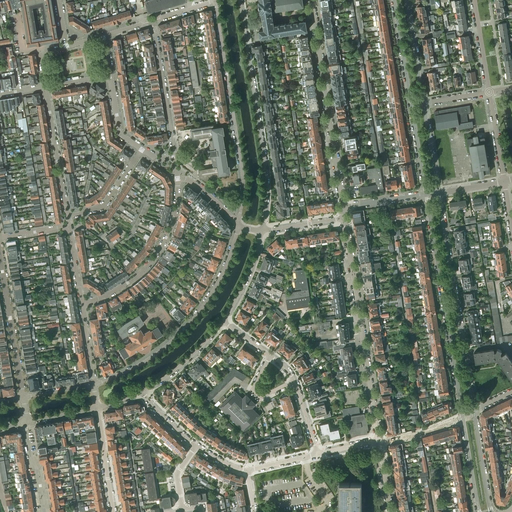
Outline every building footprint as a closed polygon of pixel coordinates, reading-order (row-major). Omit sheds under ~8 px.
[(18,0),(20,6),(21,9),(26,39),(25,39),(27,47),(34,46),(38,45),(42,44),(58,42),(57,34),(56,34),(55,28),(56,28),(54,21),(52,9),(50,0),(18,0)] [(146,0),(144,1),(147,13),(151,12),(151,13),(157,11),(157,10),(163,8),(164,9),(170,7),(170,6),(176,4),(176,5),(183,3),(182,2),(186,1),(185,0),(146,0)] [(294,38),(298,37),(302,37),(308,36),(307,33),(306,30),(305,22),(287,25),(273,27),(272,14),(272,12),(274,12),(274,13),(303,9),(301,0),(272,0),(270,1),(269,0),(258,0),(259,3),(257,3),(258,6),(259,13),(259,16),(260,15),(263,32),(258,32),(259,41),(275,38),(285,36),(286,41),(294,39),(294,38)] [(425,5),(417,7),(418,14),(426,12),(428,12),(427,5),(425,5)] [(124,7),(122,7),(125,19),(131,18),(129,10),(128,10),(126,10),(124,7)] [(73,16),(68,17),(69,25),(72,24),(76,18),(77,16),(79,12),(74,13),(74,15),(75,16),(74,17),(73,16)] [(107,12),(106,13),(107,17),(109,24),(109,25),(115,23),(112,16),(109,17),(108,12),(107,12)] [(426,12),(418,14),(419,20),(427,19),(434,18),(433,15),(429,16),(428,12),(426,12)] [(102,13),(100,14),(104,26),(109,25),(109,24),(107,17),(106,13),(103,14),(103,13),(102,13)] [(76,18),(72,24),(77,27),(83,17),(81,16),(78,20),(76,18)] [(83,17),(77,27),(81,30),(85,24),(83,22),(85,18),(83,17)] [(92,18),(90,19),(92,26),(93,26),(94,29),(99,28),(98,28),(96,20),(93,21),(92,18)] [(427,19),(419,20),(420,27),(428,25),(430,25),(429,21),(434,20),(434,18),(427,19)] [(85,24),(81,30),(82,33),(89,31),(88,26),(87,25),(88,23),(87,22),(85,24)] [(333,26),(324,27),(325,34),(336,32),(335,25),(333,26)] [(420,27),(419,28),(420,30),(421,31),(421,33),(431,32),(432,31),(432,32),(434,32),(434,30),(432,30),(431,25),(430,25),(428,25),(420,27)] [(143,30),(137,32),(140,40),(140,41),(145,40),(145,38),(143,30)] [(430,38),(422,39),(423,46),(431,45),(434,44),(433,37),(430,38)] [(261,44),(252,46),(253,52),(255,52),(255,53),(268,51),(267,49),(262,50),(261,44)] [(423,46),(423,47),(423,50),(424,53),(432,51),(435,51),(439,50),(439,47),(435,48),(434,44),(431,45),(423,46)] [(13,54),(11,46),(5,47),(9,69),(17,68),(15,57),(13,54)] [(268,51),(255,53),(256,59),(257,58),(257,60),(260,60),(260,59),(264,58),(264,55),(265,54),(264,54),(268,53),(268,51)] [(340,54),(328,56),(329,63),(341,61),(340,56),(340,54)] [(433,58),(425,59),(427,66),(431,65),(437,64),(435,57),(433,58)] [(260,60),(257,60),(258,67),(270,66),(270,63),(266,64),(266,61),(265,62),(264,58),(260,59),(260,60)] [(192,61),(189,61),(193,87),(198,87),(194,60),(192,61)] [(270,66),(258,67),(260,75),(262,74),(263,75),(267,74),(266,69),(267,69),(267,68),(271,68),(270,66)] [(342,67),(330,69),(331,74),(343,73),(346,72),(345,66),(342,67)] [(429,78),(438,77),(437,71),(444,70),(444,67),(436,68),(436,71),(428,73),(429,78)] [(455,86),(461,85),(459,76),(462,76),(461,67),(458,67),(459,75),(453,76),(454,82),(453,83),(454,85),(455,85),(455,86)] [(466,77),(466,80),(468,80),(468,84),(476,83),(474,71),(466,72),(467,76),(466,77)] [(145,79),(145,81),(157,79),(156,73),(144,75),(145,77),(149,77),(149,78),(145,79)] [(260,76),(259,77),(260,82),(272,80),(272,78),(268,79),(268,78),(267,78),(267,74),(263,75),(262,74),(260,75),(260,76)] [(221,79),(213,81),(214,87),(214,88),(223,86),(223,85),(222,80),(221,80),(221,79)] [(272,80),(260,82),(261,88),(262,88),(262,90),(264,90),(265,89),(269,88),(268,84),(269,84),(269,83),(273,83),(272,80)] [(434,90),(438,89),(438,90),(442,89),(441,82),(439,83),(430,84),(431,90),(431,91),(434,90)] [(92,91),(95,93),(100,87),(96,84),(95,86),(92,84),(89,88),(91,90),(89,92),(90,92),(92,91)] [(343,85),(333,86),(334,93),(344,92),(346,91),(345,88),(344,88),(343,85)] [(213,91),(212,91),(213,95),(215,94),(223,93),(223,92),(224,92),(223,87),(223,86),(214,88),(214,89),(212,89),(213,91)] [(100,87),(95,93),(99,96),(97,97),(98,98),(100,96),(102,98),(105,93),(102,91),(104,89),(100,87)] [(264,90),(262,90),(263,97),(275,95),(278,95),(277,92),(275,93),(271,93),(270,93),(269,88),(265,89),(264,90)] [(316,89),(304,91),(305,94),(305,98),(317,96),(316,89)] [(275,95),(263,97),(264,104),(266,104),(267,105),(271,104),(270,99),(272,99),(272,98),(275,98),(275,95)] [(309,106),(307,107),(307,111),(309,110),(319,109),(318,102),(308,103),(309,106)] [(264,106),(263,106),(264,112),(277,110),(276,108),(276,107),(276,103),(271,104),(267,105),(266,104),(264,104),(264,106)] [(438,111),(434,112),(434,115),(435,115),(437,129),(458,125),(458,129),(472,126),(472,122),(467,122),(466,113),(470,113),(470,111),(469,106),(447,110),(447,114),(438,115),(438,111)] [(277,110),(264,112),(265,120),(268,119),(273,118),(273,114),(274,114),(274,113),(277,113),(277,110)] [(21,111),(19,112),(16,112),(19,127),(23,127),(24,132),(27,132),(25,118),(22,118),(21,111)] [(346,117),(337,118),(339,125),(350,123),(349,119),(349,116),(346,117)] [(268,119),(265,120),(266,125),(267,125),(267,127),(279,125),(278,119),(275,120),(275,123),(274,123),(273,118),(268,119)] [(213,124),(190,128),(191,132),(192,138),(208,136),(209,141),(209,144),(208,145),(209,148),(207,149),(208,156),(210,155),(211,159),(212,159),(213,166),(213,168),(201,170),(201,167),(194,168),(194,172),(193,172),(192,174),(198,178),(199,179),(218,176),(218,174),(228,173),(227,165),(226,165),(224,152),(224,147),(223,147),(221,134),(222,134),(221,126),(213,127),(213,124)] [(267,128),(267,129),(268,134),(270,134),(271,134),(275,134),(275,129),(277,128),(279,128),(279,125),(267,127),(267,128)] [(137,127),(133,134),(137,137),(142,130),(137,127)] [(142,130),(137,137),(141,140),(142,139),(147,142),(146,137),(144,136),(146,133),(142,130)] [(270,134),(268,134),(269,142),(281,140),(281,138),(279,138),(278,133),(276,134),(275,134),(271,134),(270,134)] [(105,140),(101,140),(102,144),(113,137),(112,136),(111,134),(104,135),(105,140)] [(344,137),(345,144),(356,142),(355,140),(358,140),(357,135),(344,137)] [(489,172),(490,172),(488,163),(487,163),(484,147),(485,147),(484,138),(477,139),(477,136),(473,136),(473,138),(467,139),(469,153),(471,153),(472,162),(471,163),(473,176),(480,175),(480,177),(483,177),(483,176),(490,175),(489,172)] [(113,137),(102,144),(104,145),(105,146),(107,143),(111,146),(115,140),(113,139),(113,137)] [(113,148),(110,152),(112,153),(119,143),(115,140),(111,146),(113,148)] [(281,140),(269,142),(270,148),(271,147),(271,149),(273,149),(274,148),(278,148),(279,148),(282,147),(282,142),(281,140)] [(119,143),(112,153),(114,155),(117,150),(119,151),(123,145),(119,143)] [(273,149),(271,149),(272,157),(284,155),(284,152),(283,147),(282,147),(279,148),(278,148),(274,148),(273,149)] [(121,156),(123,158),(128,151),(127,151),(127,150),(125,149),(124,149),(123,148),(118,157),(120,159),(121,156)] [(350,150),(350,153),(348,154),(348,158),(358,156),(357,149),(350,150)] [(128,151),(123,158),(126,159),(124,162),(126,163),(132,154),(131,154),(131,153),(129,152),(128,152),(128,151)] [(284,155),(272,157),(273,164),(276,163),(276,164),(280,163),(280,158),(281,158),(285,157),(284,155)] [(361,169),(366,168),(364,159),(352,161),(352,166),(350,166),(350,172),(361,170),(361,169)] [(138,167),(140,169),(144,163),(144,162),(144,161),(142,160),(141,160),(140,160),(134,168),(136,170),(138,167)] [(144,163),(140,169),(142,170),(141,173),(143,174),(149,165),(148,165),(148,164),(146,163),(145,163),(144,163)] [(274,166),(273,166),(273,172),(286,170),(286,167),(283,168),(282,163),(280,163),(276,164),(276,163),(273,164),(274,166)] [(109,164),(108,166),(119,173),(122,169),(116,165),(114,168),(109,164)] [(152,164),(146,173),(148,174),(149,172),(151,173),(151,174),(152,174),(156,167),(155,167),(156,167),(152,164)] [(108,166),(107,168),(112,171),(110,173),(116,177),(119,173),(108,166)] [(156,167),(152,174),(154,176),(153,177),(152,179),(152,180),(154,181),(160,171),(156,167)] [(368,176),(369,179),(375,178),(376,185),(360,187),(361,194),(383,191),(380,167),(367,169),(368,176)] [(286,170),(273,172),(274,177),(275,177),(276,179),(278,179),(279,178),(283,177),(282,173),(283,173),(283,172),(286,172),(286,170)] [(160,171),(154,181),(155,182),(156,182),(158,180),(158,178),(160,179),(165,174),(160,171)] [(104,172),(103,174),(114,181),(116,177),(110,173),(109,175),(104,172)] [(350,179),(351,184),(364,182),(364,181),(364,177),(363,177),(362,177),(362,174),(359,175),(359,173),(350,175),(350,179)] [(103,174),(102,176),(107,179),(105,181),(111,185),(114,181),(103,174)] [(165,174),(160,179),(162,184),(169,180),(167,176),(166,174),(165,174)] [(130,175),(127,179),(138,186),(139,184),(135,181),(136,179),(130,175)] [(278,179),(276,179),(277,186),(289,184),(288,182),(285,182),(284,177),(283,177),(279,178),(278,179)] [(127,179),(125,183),(131,187),(132,185),(137,188),(138,186),(127,179)] [(99,180),(98,181),(109,189),(111,185),(105,181),(104,183),(99,180)] [(169,180),(162,184),(164,188),(172,187),(172,186),(170,184),(171,183),(169,180)] [(98,181),(97,183),(102,186),(101,188),(106,192),(109,189),(98,181)] [(125,183),(122,187),(133,194),(134,192),(130,189),(131,187),(125,183)] [(289,184),(277,186),(278,193),(280,193),(281,194),(285,193),(284,188),(286,188),(286,187),(289,187),(289,184)] [(186,197),(187,198),(193,190),(188,187),(186,186),(184,188),(182,191),(182,195),(185,198),(186,197)] [(122,187),(120,191),(126,195),(127,193),(132,196),(133,194),(122,187)] [(101,188),(98,193),(102,197),(104,196),(106,192),(101,188)] [(193,190),(187,198),(192,201),(198,194),(193,190)] [(120,191),(117,194),(128,202),(128,201),(131,203),(132,201),(125,196),(126,195),(120,191)] [(278,195),(277,196),(278,201),(291,199),(290,197),(289,198),(288,192),(286,193),(285,193),(281,194),(280,193),(278,193),(278,195)] [(98,193),(93,195),(98,202),(101,200),(101,199),(102,197),(98,193)] [(117,194),(115,198),(121,202),(122,200),(127,203),(128,202),(117,194)] [(93,195),(89,198),(92,204),(94,203),(94,204),(98,202),(93,195)] [(191,203),(189,205),(189,206),(188,207),(189,208),(189,209),(193,205),(194,205),(196,203),(198,205),(203,199),(202,198),(201,196),(200,196),(199,195),(193,201),(194,201),(192,204),(191,203)] [(494,195),(488,196),(490,210),(493,209),(493,211),(496,210),(495,209),(497,209),(494,195)] [(481,197),(473,199),(475,210),(483,208),(483,207),(486,206),(484,199),(481,199),(481,197)] [(115,198),(112,202),(123,209),(124,207),(120,204),(121,202),(115,198)] [(326,199),(326,200),(328,211),(328,210),(330,210),(330,211),(335,210),(333,200),(329,200),(329,198),(326,199)] [(203,199),(198,205),(200,207),(198,209),(200,211),(202,208),(202,209),(207,203),(206,202),(206,201),(204,200),(203,199)] [(278,202),(277,203),(278,209),(288,207),(288,203),(287,203),(287,202),(291,202),(291,199),(278,201),(278,202)] [(76,200),(69,201),(70,206),(72,205),(72,208),(78,207),(76,200)] [(321,212),(324,211),(324,212),(328,211),(326,200),(320,201),(320,203),(321,212)] [(465,200),(457,201),(458,208),(463,207),(463,208),(466,207),(465,200)] [(181,201),(181,207),(187,212),(188,211),(188,210),(189,208),(188,207),(187,206),(181,201)] [(458,208),(457,201),(449,203),(450,209),(451,209),(451,210),(454,209),(458,208)] [(112,202),(110,206),(116,210),(117,208),(122,211),(123,209),(112,202)] [(201,212),(200,213),(202,216),(203,215),(205,216),(207,214),(213,208),(212,208),(212,207),(211,206),(210,205),(208,204),(203,210),(201,212)] [(422,205),(413,207),(414,216),(423,214),(422,205)] [(110,206),(107,209),(113,213),(113,214),(118,217),(119,215),(115,212),(116,210),(110,206)] [(181,207),(180,212),(186,218),(187,216),(187,215),(188,213),(187,212),(181,207)] [(278,209),(276,209),(278,218),(278,217),(279,218),(280,218),(281,218),(282,218),(282,217),(283,217),(283,216),(285,215),(285,216),(290,216),(289,214),(289,213),(288,207),(278,209)] [(207,214),(205,216),(207,218),(206,219),(207,220),(207,221),(209,220),(211,218),(217,213),(215,211),(215,210),(214,209),(213,209),(213,208),(207,214)] [(106,211),(105,212),(111,223),(113,220),(111,218),(113,214),(113,213),(107,209),(106,212),(106,211)] [(103,213),(101,214),(102,221),(107,220),(108,224),(111,223),(105,212),(103,213)] [(180,212),(178,219),(185,222),(185,223),(188,224),(189,222),(185,220),(186,218),(180,212)] [(211,219),(215,224),(222,217),(218,213),(211,219)] [(215,224),(219,228),(226,222),(222,217),(215,224)] [(93,222),(88,219),(87,220),(85,220),(86,227),(93,226),(93,222)] [(178,219),(176,224),(183,227),(186,229),(188,224),(185,223),(185,222),(178,219)] [(226,222),(219,228),(214,233),(214,234),(229,238),(230,231),(229,227),(230,227),(228,225),(229,225),(228,224),(228,223),(227,222),(226,222)] [(416,226),(412,227),(413,233),(422,231),(421,226),(421,225),(421,222),(415,223),(416,224),(416,226)] [(489,222),(477,224),(478,230),(478,231),(481,231),(481,230),(481,229),(480,227),(489,226),(490,225),(490,223),(489,222)] [(150,224),(149,226),(160,232),(162,227),(156,223),(154,226),(150,224)] [(176,224),(175,229),(182,232),(184,233),(185,231),(182,230),(183,227),(176,224)] [(152,231),(151,233),(157,237),(160,232),(149,226),(148,228),(152,231)] [(368,228),(355,230),(355,234),(355,236),(367,234),(369,234),(370,233),(369,228),(368,228)] [(459,230),(454,231),(455,237),(464,235),(463,228),(459,228),(459,230)] [(182,232),(175,229),(173,234),(180,237),(182,232)] [(74,231),(75,238),(82,237),(82,236),(84,236),(83,230),(74,231)] [(107,235),(106,237),(110,242),(111,241),(113,244),(118,241),(120,239),(118,237),(120,235),(116,230),(107,235)] [(145,234),(144,236),(154,242),(157,237),(151,233),(149,236),(145,234)] [(367,234),(355,236),(356,238),(357,242),(370,240),(369,236),(369,234),(367,234)] [(172,237),(171,239),(178,243),(181,244),(183,239),(180,238),(173,235),(172,235),(171,237),(172,237)] [(147,240),(145,243),(151,247),(154,242),(144,236),(143,238),(147,240)] [(211,239),(210,242),(224,246),(225,244),(226,243),(226,241),(217,238),(216,240),(211,238),(211,239)] [(169,241),(169,242),(169,243),(169,244),(176,248),(176,247),(178,243),(171,239),(170,241),(169,241)] [(276,240),(272,244),(278,250),(283,246),(276,240)] [(370,240),(357,242),(357,246),(358,250),(369,248),(371,248),(370,244),(371,244),(370,240)] [(210,242),(209,245),(214,246),(213,249),(222,252),(223,250),(223,249),(224,246),(210,242)] [(145,244),(142,247),(149,252),(151,249),(150,249),(151,247),(145,243),(145,244)] [(167,246),(166,249),(173,252),(176,248),(169,244),(168,245),(168,244),(167,246)] [(278,250),(272,244),(267,248),(273,255),(278,250)] [(141,250),(139,251),(144,256),(146,255),(149,252),(142,247),(141,250)] [(369,248),(358,250),(358,252),(359,256),(371,254),(370,251),(372,250),(372,251),(378,250),(378,247),(371,248),(369,248)] [(165,251),(164,253),(174,259),(175,257),(172,255),(173,252),(166,249),(165,249),(164,250),(165,251)] [(213,249),(212,254),(220,257),(222,252),(213,249)] [(133,251),(132,252),(141,261),(144,256),(139,251),(137,254),(133,251)] [(133,257),(131,260),(137,265),(141,261),(132,252),(130,254),(133,257)] [(162,254),(161,256),(168,261),(169,259),(173,261),(174,259),(164,253),(163,254),(162,254)] [(161,256),(158,260),(164,264),(165,262),(171,266),(173,264),(168,261),(161,256)] [(202,256),(201,259),(216,265),(217,263),(218,263),(219,261),(218,260),(219,260),(210,256),(209,259),(204,257),(202,256)] [(264,260),(263,263),(272,266),(275,267),(278,261),(274,260),(265,257),(265,258),(264,258),(263,260),(264,260)] [(471,258),(458,260),(459,266),(469,264),(472,264),(471,258)] [(126,259),(124,261),(133,269),(137,265),(131,260),(129,262),(126,259)] [(200,259),(199,262),(202,263),(207,265),(206,268),(214,271),(215,270),(215,268),(216,265),(201,259),(200,259)] [(158,260),(155,264),(168,273),(169,271),(163,266),(164,264),(158,260)] [(133,269),(124,261),(122,263),(126,266),(124,268),(129,273),(133,269)] [(261,266),(261,267),(261,268),(261,269),(270,272),(272,266),(263,263),(262,265),(261,266)] [(155,264),(153,267),(161,273),(162,271),(166,274),(168,273),(155,264)] [(469,264),(459,266),(460,271),(464,271),(464,274),(470,273),(470,270),(470,268),(469,264)] [(381,265),(361,268),(361,270),(362,270),(363,274),(364,274),(371,273),(374,272),(374,269),(381,268),(381,265)] [(153,267),(150,270),(162,280),(164,278),(159,275),(161,273),(153,267)] [(197,270),(196,272),(210,279),(212,274),(211,273),(205,270),(204,269),(202,273),(200,272),(201,271),(199,270),(199,271),(197,270)] [(295,289),(301,288),(301,291),(285,294),(287,310),(311,307),(305,269),(295,271),(296,280),(294,280),(295,289)] [(147,273),(146,274),(152,279),(152,278),(154,277),(159,281),(161,282),(162,280),(150,270),(147,273)] [(195,271),(193,273),(198,276),(200,278),(199,280),(205,284),(207,284),(210,279),(196,272),(195,271)] [(363,274),(362,275),(362,277),(363,278),(364,280),(365,280),(372,279),(375,278),(374,272),(371,273),(364,274),(363,274)] [(464,276),(461,277),(462,282),(472,281),(473,281),(472,275),(470,275),(470,273),(464,274),(464,276)] [(146,274),(143,277),(153,288),(155,286),(154,286),(150,281),(151,279),(152,279),(146,274)] [(257,278),(256,279),(257,280),(256,281),(266,285),(268,280),(274,283),(274,281),(278,281),(279,279),(276,278),(269,275),(268,277),(259,274),(258,277),(257,278)] [(83,287),(86,286),(90,280),(91,278),(89,277),(88,279),(87,278),(82,279),(83,287)] [(143,277),(139,280),(146,288),(148,286),(151,289),(151,290),(153,288),(143,277)] [(86,286),(91,289),(97,279),(95,278),(93,282),(90,280),(86,286)] [(91,289),(95,292),(99,286),(97,284),(99,280),(97,279),(91,289)] [(139,280),(136,283),(144,292),(145,294),(146,295),(148,293),(147,292),(144,289),(146,288),(139,280)] [(113,287),(109,281),(105,284),(108,290),(113,287)] [(472,281),(462,282),(463,288),(463,290),(466,289),(467,290),(473,289),(477,289),(476,284),(474,284),(473,281),(472,281)] [(194,286),(193,288),(194,288),(201,293),(205,288),(203,287),(204,287),(195,282),(193,286),(194,286)] [(136,283),(133,285),(137,291),(139,290),(142,293),(144,292),(136,283)] [(254,286),(252,289),(261,293),(263,294),(264,292),(262,291),(264,289),(272,293),(270,297),(278,302),(282,291),(272,287),(271,291),(255,283),(255,284),(254,284),(253,286),(254,286)] [(99,286),(95,292),(96,295),(104,293),(102,288),(101,287),(102,285),(101,284),(99,286)] [(365,287),(364,288),(364,289),(365,290),(365,292),(367,292),(374,291),(377,291),(376,284),(373,285),(365,286),(364,286),(365,287)] [(133,285),(129,288),(135,295),(136,298),(138,300),(140,299),(140,298),(136,293),(137,291),(133,285)] [(194,288),(193,288),(191,287),(189,289),(193,291),(191,294),(197,298),(198,298),(201,293),(194,288)] [(127,289),(122,292),(126,299),(131,295),(132,297),(135,295),(129,288),(127,289)] [(250,293),(250,294),(258,299),(258,300),(261,301),(264,294),(263,294),(261,293),(252,289),(251,291),(250,291),(250,293)] [(467,293),(464,293),(465,299),(474,298),(474,292),(473,292),(473,289),(467,290),(467,293)] [(183,301),(184,302),(191,308),(196,303),(189,297),(190,296),(185,291),(182,295),(186,298),(183,301)] [(367,292),(365,292),(366,295),(365,296),(365,297),(366,298),(366,299),(371,298),(373,299),(374,299),(375,297),(378,297),(377,291),(374,291),(367,292)] [(122,292),(117,296),(121,302),(126,299),(122,292)] [(112,299),(112,300),(117,308),(122,305),(119,300),(118,301),(116,297),(115,298),(114,297),(112,299)] [(256,304),(256,303),(247,298),(242,307),(251,312),(254,307),(256,308),(258,305),(256,304)] [(117,308),(112,300),(111,300),(111,299),(109,301),(108,302),(110,305),(109,306),(112,311),(117,308)] [(184,302),(183,301),(181,299),(179,301),(183,304),(180,307),(187,313),(191,308),(184,302)] [(105,302),(95,306),(96,313),(105,311),(106,311),(105,302)] [(369,306),(368,306),(368,311),(369,311),(379,309),(379,305),(380,305),(379,302),(373,303),(373,304),(368,304),(369,306)] [(177,310),(172,314),(175,317),(173,318),(176,321),(177,319),(179,321),(180,321),(182,319),(182,318),(184,316),(177,310)] [(239,315),(237,319),(239,320),(239,321),(242,323),(243,322),(245,324),(247,320),(248,321),(250,317),(249,316),(250,315),(247,313),(246,314),(240,311),(238,315),(239,315)] [(123,323),(116,329),(121,338),(129,333),(130,335),(128,336),(132,341),(130,342),(130,341),(125,344),(125,345),(124,346),(118,350),(123,357),(129,354),(129,355),(140,348),(145,345),(145,344),(156,338),(156,337),(161,334),(156,326),(151,330),(149,331),(149,329),(144,333),(144,334),(143,335),(139,329),(138,330),(137,328),(138,328),(143,323),(138,314),(123,323)] [(256,329),(254,332),(261,337),(265,331),(269,326),(263,321),(259,325),(258,326),(257,325),(255,329),(256,329)] [(318,323),(319,329),(319,333),(324,332),(323,329),(329,328),(329,326),(330,326),(329,321),(318,323)] [(273,328),(265,340),(268,342),(268,341),(270,343),(277,335),(276,335),(278,332),(277,331),(273,328)] [(277,335),(270,343),(272,345),(275,348),(282,339),(279,337),(283,331),(281,329),(278,332),(276,335),(277,335)] [(372,337),(373,340),(384,338),(383,332),(372,333),(372,334),(371,335),(372,336),(372,337)] [(222,336),(219,339),(226,345),(229,342),(230,343),(233,339),(225,333),(222,337),(222,336)] [(338,340),(334,341),(335,346),(346,344),(345,342),(347,342),(347,341),(351,340),(350,334),(338,336),(338,340)] [(481,337),(471,338),(472,344),(476,343),(477,346),(483,345),(482,345),(485,345),(491,344),(490,341),(485,342),(485,341),(482,342),(481,337)] [(374,345),(374,346),(383,345),(385,345),(384,338),(373,340),(373,343),(373,345),(374,345)] [(226,345),(219,339),(216,342),(217,343),(216,344),(225,352),(226,350),(226,349),(228,347),(226,345)] [(279,350),(284,354),(289,347),(284,343),(282,345),(283,345),(279,350)] [(289,347),(284,354),(289,357),(292,353),(293,353),(298,349),(291,344),(289,347)] [(345,345),(334,347),(334,350),(340,349),(341,354),(352,352),(352,351),(352,349),(351,349),(351,347),(345,347),(345,345)] [(383,345),(374,346),(374,349),(374,350),(374,351),(375,352),(375,353),(384,351),(386,351),(385,345),(383,345)] [(237,356),(242,359),(248,351),(243,347),(237,356)] [(102,348),(94,350),(94,353),(94,355),(95,355),(95,356),(95,358),(99,356),(99,355),(103,354),(102,348)] [(493,351),(493,349),(474,352),(475,363),(497,359),(511,380),(511,361),(505,352),(501,355),(500,353),(501,350),(497,348),(496,351),(493,351)] [(209,351),(208,353),(214,359),(215,361),(216,362),(222,355),(218,351),(216,353),(212,349),(211,349),(210,351),(209,351)] [(242,359),(247,363),(253,355),(252,354),(253,354),(250,352),(250,353),(248,351),(242,359)] [(376,361),(379,361),(380,364),(385,363),(387,363),(386,359),(385,359),(384,352),(381,353),(382,354),(375,355),(376,361)] [(204,358),(203,358),(208,362),(207,363),(210,366),(215,361),(214,359),(208,353),(206,355),(205,355),(204,357),(204,358)] [(228,364),(229,363),(230,361),(224,355),(222,358),(228,364)] [(253,355),(247,363),(252,366),(254,364),(255,365),(257,362),(256,361),(258,358),(253,355)] [(305,355),(293,363),(295,366),(296,365),(298,368),(307,361),(306,359),(307,358),(305,355)] [(307,361),(298,368),(299,370),(301,373),(310,367),(308,364),(310,362),(310,363),(314,360),(313,357),(311,358),(307,361)] [(106,360),(104,361),(108,372),(110,372),(110,373),(115,371),(113,367),(115,367),(115,366),(115,365),(115,364),(114,363),(113,363),(112,364),(111,361),(107,363),(106,360)] [(103,364),(99,366),(100,369),(99,369),(100,372),(101,372),(103,376),(107,374),(106,373),(108,372),(104,361),(102,362),(103,364)] [(342,370),(337,371),(338,374),(343,373),(348,372),(348,370),(354,369),(354,366),(355,366),(354,364),(354,363),(345,365),(342,365),(343,370),(342,370)] [(194,367),(193,367),(201,376),(201,375),(204,373),(207,376),(209,374),(200,364),(199,365),(198,364),(194,367)] [(35,367),(25,369),(26,373),(27,378),(37,376),(36,374),(35,367)] [(192,369),(189,372),(192,375),(191,376),(194,379),(195,378),(196,380),(201,376),(193,367),(192,368),(192,369)] [(205,397),(210,401),(234,376),(243,381),(246,376),(233,368),(205,397)] [(304,381),(305,380),(306,383),(315,378),(316,379),(318,378),(316,375),(318,375),(314,368),(304,374),(305,376),(303,377),(303,378),(304,381)] [(344,376),(343,376),(343,381),(347,381),(356,379),(357,378),(356,376),(356,375),(355,374),(349,375),(348,372),(343,373),(344,376)] [(3,376),(0,376),(0,381),(1,387),(2,396),(3,396),(6,396),(6,395),(8,395),(13,394),(14,393),(13,389),(11,376),(11,375),(3,376)] [(181,378),(179,379),(179,380),(185,387),(187,385),(187,386),(190,383),(190,382),(192,381),(190,378),(188,380),(184,375),(181,377),(180,377),(181,378)] [(37,376),(27,378),(29,389),(30,390),(39,389),(39,388),(41,388),(39,376),(37,376)] [(177,380),(174,383),(177,388),(176,389),(178,392),(180,390),(180,391),(183,389),(183,388),(185,387),(179,380),(179,379),(177,381),(177,380)] [(308,387),(310,393),(319,389),(325,387),(324,385),(319,387),(316,380),(309,383),(310,386),(308,387)] [(163,394),(163,395),(175,397),(174,397),(174,393),(174,391),(174,389),(171,389),(167,389),(164,389),(164,391),(162,391),(162,394),(163,394)] [(319,389),(310,393),(312,398),(315,397),(319,396),(320,397),(328,394),(327,392),(321,395),(319,389)] [(245,394),(243,396),(244,397),(242,399),(235,391),(220,407),(244,431),(259,415),(252,408),(255,405),(245,394)] [(175,397),(163,395),(163,397),(164,397),(163,399),(163,401),(165,402),(169,403),(172,403),(173,401),(174,401),(175,397)] [(280,398),(282,404),(292,401),(290,395),(280,398)] [(314,405),(315,411),(325,408),(324,404),(327,404),(326,398),(319,400),(320,403),(314,405)] [(392,401),(383,402),(384,409),(393,408),(396,407),(395,400),(394,400),(392,401)] [(176,403),(170,409),(173,412),(173,411),(175,412),(180,407),(183,404),(179,401),(176,403)] [(282,404),(284,410),(294,407),(293,405),(294,405),(292,401),(282,404)] [(450,401),(443,404),(446,413),(447,412),(449,412),(449,411),(452,410),(450,401)] [(506,401),(499,404),(503,412),(508,409),(506,405),(508,404),(506,401)] [(442,402),(436,405),(437,407),(441,415),(443,414),(444,414),(445,413),(446,413),(443,404),(442,402)] [(138,403),(135,403),(137,411),(145,410),(144,406),(143,407),(143,405),(140,405),(140,404),(138,403)] [(180,407),(175,412),(176,413),(175,414),(178,417),(184,410),(186,408),(183,404),(180,407)] [(499,404),(494,406),(498,414),(503,412),(499,404)] [(436,405),(431,407),(432,409),(435,417),(436,417),(437,417),(438,417),(438,416),(441,415),(437,407),(436,405)] [(358,406),(342,408),(344,422),(345,422),(347,433),(350,433),(351,437),(356,436),(356,435),(367,433),(367,430),(368,430),(366,416),(365,416),(364,417),(363,414),(364,414),(364,413),(360,414),(358,414),(357,411),(359,411),(358,406)] [(494,406),(489,408),(489,409),(492,415),(493,416),(498,414),(494,406)] [(184,410),(178,417),(181,420),(182,419),(183,420),(188,414),(190,412),(193,409),(192,407),(189,410),(186,408),(184,410)] [(294,407),(284,410),(286,416),(287,416),(288,420),(295,418),(294,414),(296,414),(294,407)] [(325,408),(315,411),(317,417),(323,415),(324,418),(331,416),(329,410),(326,411),(325,408)] [(146,409),(139,416),(144,421),(150,414),(150,413),(150,412),(148,411),(147,411),(146,410),(146,409)] [(432,409),(426,411),(430,419),(432,418),(433,419),(434,418),(435,417),(432,409)] [(482,413),(481,414),(488,417),(492,415),(489,409),(482,413)] [(426,411),(421,414),(425,424),(428,422),(429,421),(428,420),(430,419),(426,411)] [(150,414),(144,421),(147,423),(148,425),(154,418),(153,416),(153,415),(152,414),(150,414)] [(188,414),(183,420),(184,421),(183,422),(186,425),(192,418),(188,414)] [(481,414),(480,415),(482,424),(488,423),(488,417),(481,414)] [(92,416),(84,417),(86,428),(86,432),(96,430),(95,426),(93,416),(92,416)] [(192,418),(186,425),(189,428),(190,427),(191,428),(197,422),(198,419),(194,416),(192,418)] [(84,417),(77,418),(79,428),(79,429),(86,428),(84,417)] [(77,418),(71,419),(73,431),(73,430),(73,431),(74,433),(80,432),(79,429),(79,428),(77,418)] [(148,425),(145,428),(149,432),(152,429),(159,422),(157,420),(154,418),(155,418),(154,418),(148,425)] [(71,419),(64,420),(67,433),(73,431),(73,430),(73,431),(71,419)] [(197,422),(191,428),(193,429),(192,430),(195,432),(201,425),(203,423),(198,419),(197,422)] [(289,422),(291,428),(292,428),(294,435),(291,436),(292,442),(292,443),(293,447),(302,444),(301,441),(304,440),(299,425),(297,425),(296,420),(289,422)] [(318,423),(318,424),(320,434),(321,434),(321,435),(320,435),(321,439),(322,441),(328,440),(328,441),(331,441),(341,439),(341,438),(343,437),(340,428),(339,428),(334,430),(333,429),(331,427),(330,427),(328,422),(328,420),(320,422),(318,423)] [(63,421),(56,422),(57,431),(58,433),(58,438),(60,437),(62,446),(61,445),(60,445),(60,449),(67,448),(67,445),(65,435),(63,421)] [(56,422),(49,423),(52,443),(56,443),(54,431),(57,431),(56,422)] [(159,422),(152,429),(156,433),(163,426),(160,423),(159,422)] [(49,423),(42,424),(43,433),(44,433),(47,433),(48,444),(52,443),(49,423)] [(35,427),(36,438),(38,447),(43,446),(42,441),(41,438),(44,438),(44,433),(43,433),(42,424),(36,426),(35,427)] [(201,425),(195,432),(195,433),(196,432),(197,433),(196,433),(199,436),(200,435),(202,437),(207,430),(205,429),(207,426),(204,424),(202,426),(201,425)] [(163,426),(156,433),(161,437),(167,430),(165,428),(165,427),(164,426),(163,426)] [(202,437),(201,437),(204,440),(205,439),(207,440),(213,430),(211,429),(211,430),(210,430),(210,431),(207,429),(207,430),(202,437)] [(84,436),(80,436),(81,439),(83,438),(87,437),(96,436),(96,430),(86,432),(87,435),(84,436)] [(162,438),(159,441),(162,444),(165,441),(171,434),(171,433),(169,432),(167,430),(161,437),(162,438)] [(213,430),(207,440),(208,441),(207,442),(211,444),(216,436),(218,433),(215,432),(213,430)] [(11,433),(12,441),(12,445),(14,452),(23,451),(20,432),(19,431),(18,431),(11,433)] [(282,431),(276,433),(279,446),(283,446),(284,448),(286,448),(282,431)] [(11,433),(5,434),(6,444),(7,446),(9,446),(10,450),(10,452),(14,452),(12,445),(12,441),(11,433)] [(270,434),(270,436),(270,437),(271,437),(274,451),(276,450),(276,447),(279,446),(276,433),(270,434)] [(171,434),(165,441),(169,445),(176,438),(174,436),(171,434)] [(216,436),(211,444),(214,446),(215,445),(216,446),(220,439),(216,436)] [(270,436),(265,438),(268,451),(271,450),(272,453),(275,453),(274,451),(271,437),(270,437),(270,436)] [(176,438),(169,445),(174,449),(180,442),(180,441),(180,442),(177,439),(176,438)] [(265,438),(259,439),(263,455),(265,455),(264,452),(268,451),(265,438)] [(116,439),(107,440),(109,449),(122,447),(121,445),(116,445),(116,443),(117,443),(116,439)] [(220,439),(216,446),(218,447),(217,448),(220,450),(225,442),(220,439)] [(259,439),(253,440),(256,454),(259,453),(260,456),(263,455),(259,439)] [(256,454),(253,440),(246,442),(250,456),(250,458),(253,458),(252,455),(256,454)] [(180,442),(174,449),(178,452),(184,446),(184,445),(184,444),(183,443),(182,443),(181,443),(180,442)] [(225,442),(220,450),(224,452),(225,451),(226,452),(230,444),(225,442)] [(230,444),(226,452),(228,452),(227,453),(231,455),(235,447),(230,444)] [(184,446),(178,452),(182,456),(183,457),(188,450),(187,448),(187,447),(185,446),(184,446)] [(235,447),(231,455),(234,456),(235,456),(237,456),(240,449),(235,447)] [(240,449),(237,456),(238,457),(238,458),(242,459),(245,459),(248,459),(248,456),(247,452),(245,452),(245,451),(240,449)] [(187,466),(184,470),(190,474),(193,469),(196,465),(201,456),(197,454),(195,454),(194,456),(189,463),(191,465),(189,467),(187,466)] [(201,456),(196,465),(201,468),(206,460),(201,456)] [(206,460),(201,468),(206,472),(211,463),(206,460)] [(211,463),(206,472),(211,475),(216,466),(211,463)] [(216,466),(211,475),(212,474),(218,476),(221,469),(220,468),(219,468),(218,468),(216,467),(216,466)] [(221,469),(218,476),(223,479),(226,472),(224,471),(224,470),(223,469),(222,469),(221,469)] [(226,472),(223,479),(229,481),(232,474),(231,474),(231,473),(230,473),(229,473),(226,472)] [(123,474),(115,475),(115,478),(116,483),(124,481),(124,479),(129,478),(129,476),(123,477),(123,474)] [(232,474),(229,481),(235,484),(237,476),(235,475),(234,474),(233,474),(232,474)] [(360,511),(360,482),(339,482),(339,511),(360,511)] [(501,482),(494,483),(495,492),(496,493),(499,492),(499,491),(500,491),(500,488),(500,487),(501,487),(501,485),(503,484),(503,482),(501,482)] [(502,496),(501,504),(505,505),(511,495),(510,495),(507,493),(505,495),(505,496),(502,496)]
